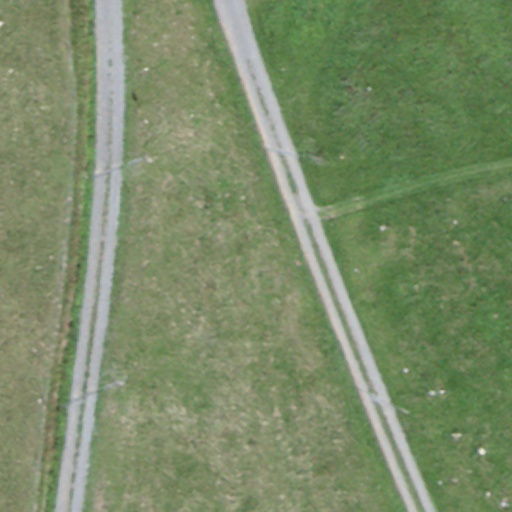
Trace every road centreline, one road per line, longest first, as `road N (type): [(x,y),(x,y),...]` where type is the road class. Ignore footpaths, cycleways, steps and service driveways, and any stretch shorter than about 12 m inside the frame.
road 1 (track): [(68,511),(110,201),(111,0)]
road 2 (track): [(306,215),(422,511)]
road 3 (track): [(237,0),(306,215)]
